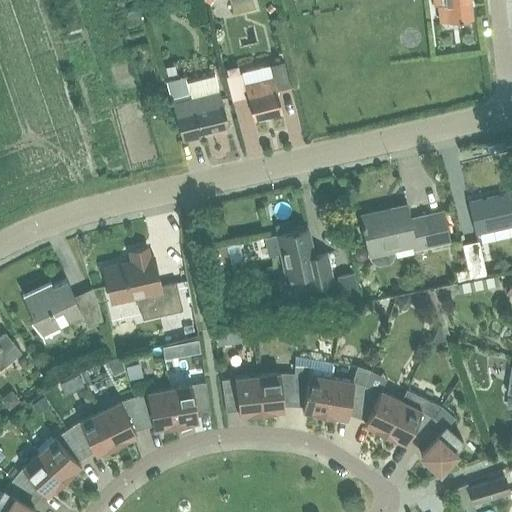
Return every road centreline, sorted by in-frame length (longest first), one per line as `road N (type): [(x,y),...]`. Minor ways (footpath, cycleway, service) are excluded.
road 1 (tertiary): [(0,249),(137,202),(511,110)]
road 2 (residential): [(84,511),(151,458),(187,444),(255,436),(319,449),(369,484),(378,511)]
